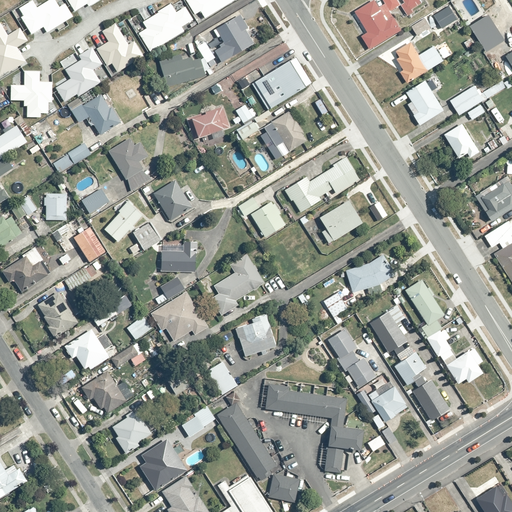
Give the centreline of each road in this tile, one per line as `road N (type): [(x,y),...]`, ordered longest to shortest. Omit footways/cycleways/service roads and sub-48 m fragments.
road 1 (residential): [(288,1),(511,350)]
road 2 (residential): [(106,511),(0,345)]
road 3 (secondary): [(511,416),(357,511)]
